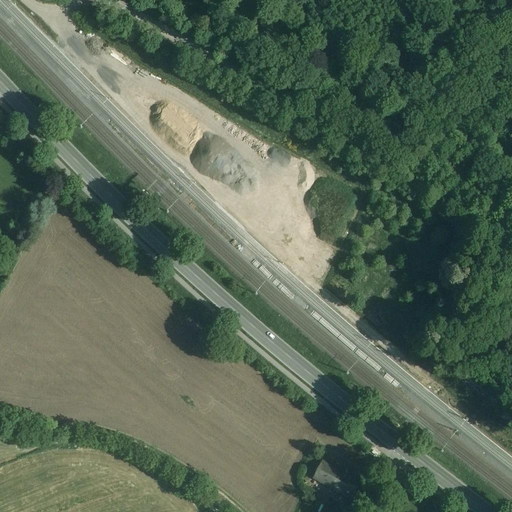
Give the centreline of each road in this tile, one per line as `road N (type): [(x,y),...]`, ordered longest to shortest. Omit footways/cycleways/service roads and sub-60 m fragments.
road 1 (secondary): [(398,444),(213,292),(0,82)]
road 2 (residential): [(100,0),(511,221)]
road 3 (track): [(42,444),(77,426),(135,441),(244,511)]
